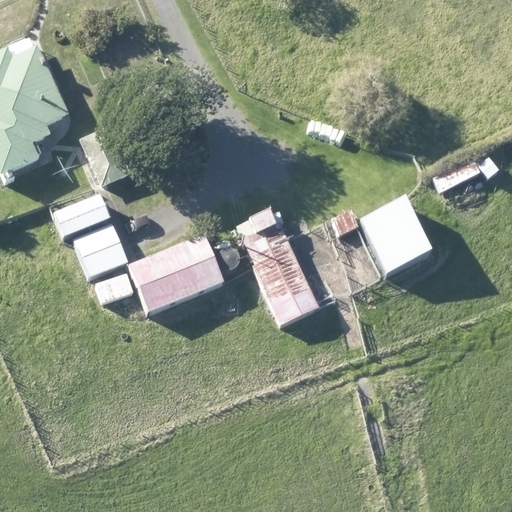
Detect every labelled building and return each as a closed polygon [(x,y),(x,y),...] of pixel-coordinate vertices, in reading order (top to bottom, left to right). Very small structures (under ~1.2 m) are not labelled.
[(33,43),(0,56),(0,188),(40,173),(31,152),(71,136),(33,43)] [(96,201),(47,219),(57,246),(109,227),(96,201)] [(401,206),(354,231),(382,285),(429,260),(401,206)] [(275,218),(228,239),(272,337),(319,316),(275,218)] [(109,228),(64,245),(84,288),(126,269),(109,228)] [(196,239),(121,275),(144,323),(219,286),(196,239)] [(130,300),(116,274),(85,288),(98,315),(130,300)]
